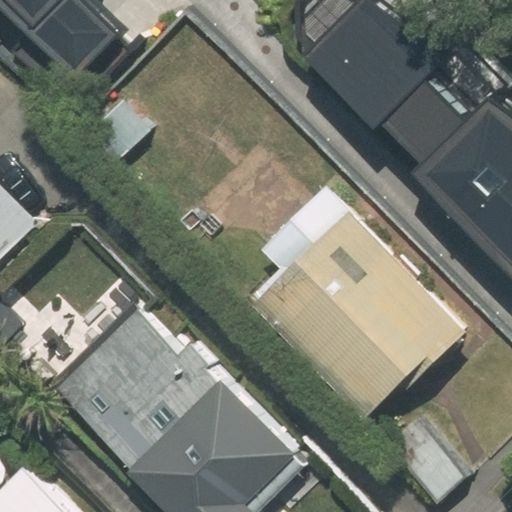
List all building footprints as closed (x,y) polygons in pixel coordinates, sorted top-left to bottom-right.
[(0,0),(0,3),(71,83),(124,35),(91,0),(0,0)] [(310,0),(255,0),(285,27),(310,0)] [(386,0),(380,0),(313,63),(388,143),(399,133),(424,160),(413,170),(511,274),(511,93),(488,116),(452,78),(474,57),(386,0)] [(163,128),(129,91),(87,131),(121,167),(163,128)] [(0,184),(0,263),(40,226),(0,184)] [(329,187),(270,245),(290,266),(251,304),(374,431),(473,335),(329,187)] [(184,355),(143,308),(58,385),(172,511),(340,511),(346,507),(198,342),(184,355)] [(471,474),(424,413),(385,443),(433,504),(471,474)] [(0,442),(0,511),(83,511),(10,433),(0,442)]
